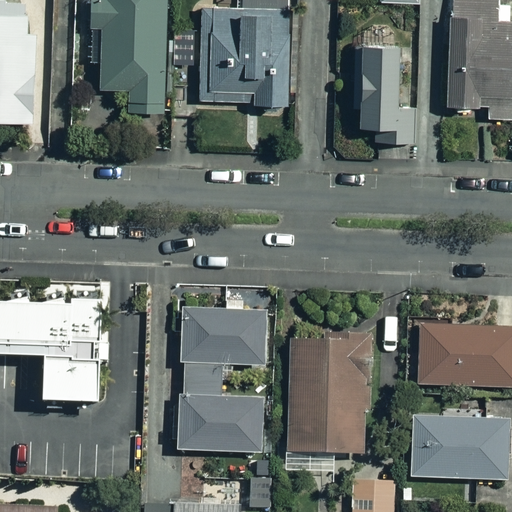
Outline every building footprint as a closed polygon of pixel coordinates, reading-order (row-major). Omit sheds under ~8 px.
[(24,2),(0,0),(0,122),(29,124),(33,33),(23,33),(24,2)] [(112,89),(112,105),(121,105),(121,110),(157,111),(158,0),(81,0),(82,25),(95,25),(94,88),(112,89)] [(196,3),(194,102),(284,103),(285,5),(275,5),(274,0),(213,0),(214,3),(196,3)] [(493,0),(446,0),(445,106),(484,107),(483,118),(508,118),(510,5),(494,5),(493,0)] [(350,45),(352,131),(376,131),(376,142),(411,142),(410,106),(391,106),(390,44),(350,45)] [(291,114),(272,114),(273,141),(292,140),(291,114)] [(246,129),(207,128),(207,144),(246,144),(246,129)] [(0,356),(41,358),(40,402),(98,404),(101,303),(68,303),(67,298),(49,304),(34,304),(33,298),(11,304),(0,303),(0,356)] [(259,312),(179,309),(175,451),(255,454),(256,399),(215,398),(216,365),(257,366),(259,312)] [(511,329),(410,325),(408,384),(511,388),(511,329)] [(361,455),(362,330),(284,330),(283,454),(361,455)] [(504,419),(408,417),(406,478),(502,481),(504,419)] [(389,511),(390,484),(348,483),(347,511),(389,511)]
